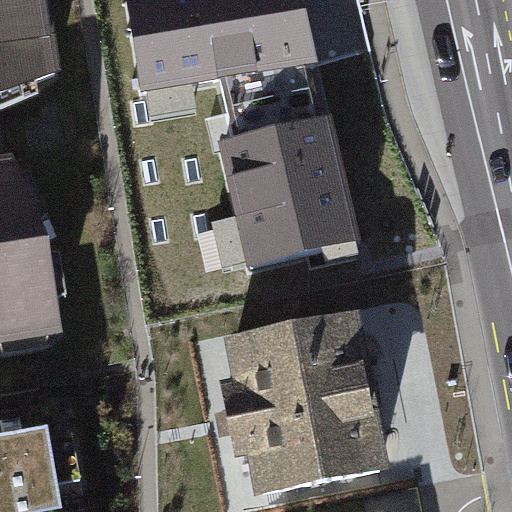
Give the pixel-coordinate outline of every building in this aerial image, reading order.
[(0,0),(0,98),(55,76),(43,0),(0,0)] [(304,0),(126,0),(143,92),(316,62),(304,0)] [(336,118),(221,143),(248,267),(363,242),(336,118)] [(11,165),(0,166),(0,343),(60,334),(45,247),(11,165)] [(345,309),(228,332),(257,481),(374,458),(345,309)] [(62,511),(48,433),(0,440),(0,511),(62,511)]
